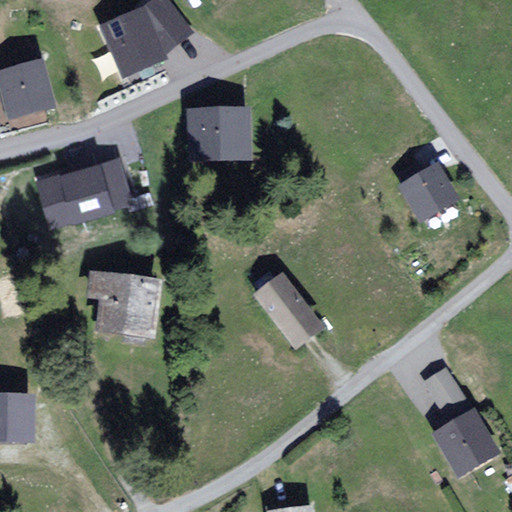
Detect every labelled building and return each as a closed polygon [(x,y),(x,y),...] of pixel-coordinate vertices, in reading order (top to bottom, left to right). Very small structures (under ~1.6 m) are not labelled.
[(190,32),(164,0),(161,0),(150,13),(107,29),(126,76),(166,59),(190,32)] [(38,66),(0,76),(0,79),(12,121),(50,111),(38,66)] [(250,113),(193,114),(193,162),(251,161),(250,113)] [(45,178),(57,220),(130,201),(118,158),(45,178)] [(457,200),(440,169),(406,188),(422,219),(457,200)] [(166,284),(91,274),(87,304),(108,307),(104,337),(158,344),(166,284)] [(324,333),(285,279),(258,299),(296,352),(324,333)] [(461,476),(497,454),(447,372),(427,384),(453,427),(437,436),(461,476)] [(35,401),(0,399),(0,444),(34,446),(35,401)]
